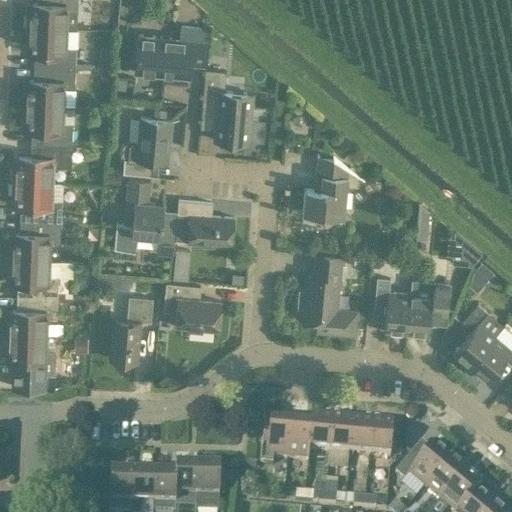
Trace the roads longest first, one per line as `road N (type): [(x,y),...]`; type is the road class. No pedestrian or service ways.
road 1 (unclassified): [(511,448),(431,376),(252,361)]
road 2 (unclassified): [(252,361),(267,188),(241,176),(188,172)]
road 3 (unclassified): [(32,415),(199,412),(228,399),(252,361)]
